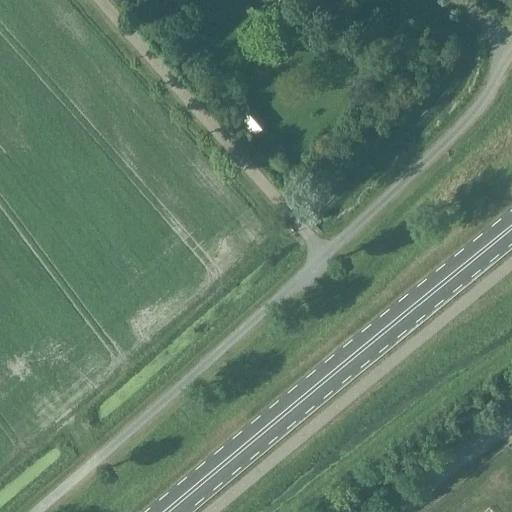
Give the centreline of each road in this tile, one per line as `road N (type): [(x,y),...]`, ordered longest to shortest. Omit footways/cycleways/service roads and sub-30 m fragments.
road 1 (tertiary): [(163,511),(511,226)]
road 2 (unknown): [(86,0),(312,266)]
road 3 (unclassified): [(391,511),(511,416)]
